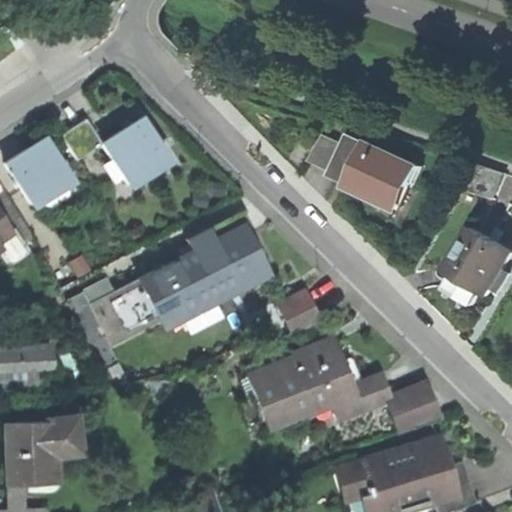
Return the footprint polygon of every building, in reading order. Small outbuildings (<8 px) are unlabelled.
[(69,24),(55,19),(52,27),(66,32),(69,24)] [(14,48),(0,30),(0,53),(2,57),(14,48)] [(92,117),(66,133),(83,160),(107,145),(133,188),(177,161),(147,113),(105,138),(92,117)] [(51,132),(6,159),(35,207),(80,180),(51,132)] [(326,135),(310,161),(340,175),(353,148),(326,135)] [(370,141),(348,188),(364,195),(366,189),(398,204),(408,184),(415,187),(425,167),(370,141)] [(506,174),(477,163),(467,190),(496,200),(506,174)] [(0,255),(6,264),(23,252),(0,219),(0,255)] [(476,304),(483,292),(489,295),(495,286),(502,290),(511,273),(505,269),(511,258),(511,249),(476,228),(449,271),(456,276),(449,288),(476,304)] [(139,277),(160,317),(230,280),(234,288),(266,271),(245,232),(216,247),(211,238),(139,277)] [(85,302),(107,345),(160,317),(139,277),(138,275),(85,302)] [(277,301),(285,316),(309,303),(301,288),(277,301)] [(78,291),(63,299),(100,368),(115,360),(107,345),(85,302),(78,291)] [(285,316),(280,318),(288,333),(317,318),(309,303),(285,316)] [(332,340),(243,375),(252,397),(262,393),(271,415),(323,394),(332,418),(359,408),(349,383),(332,340)] [(48,342),(0,343),(0,369),(22,368),(23,387),(35,387),(34,369),(49,368),(48,342)] [(349,383),(359,408),(388,396),(386,394),(378,372),(349,383)] [(386,394),(388,396),(400,429),(435,415),(422,380),(386,394)] [(72,444),(69,414),(0,420),(0,438),(3,508),(18,507),(17,480),(44,478),(43,449),(72,444)] [(362,492),(356,494),(361,511),(388,511),(430,499),(453,492),(445,464),(436,435),(356,460),(364,484),(360,485),(362,492)] [(460,460),(445,464),(453,492),(430,499),(434,511),(444,511),(473,502),(460,460)]
